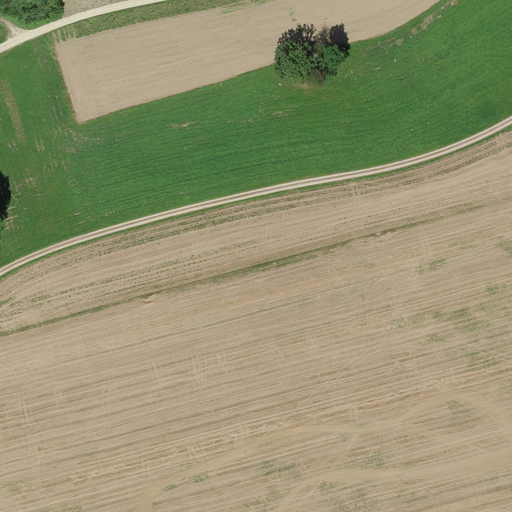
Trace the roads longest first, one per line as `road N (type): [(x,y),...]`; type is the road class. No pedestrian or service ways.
road 1 (track): [(0,272),(65,243),(191,208),(439,153),(511,119)]
road 2 (track): [(151,0),(71,19),(0,48)]
